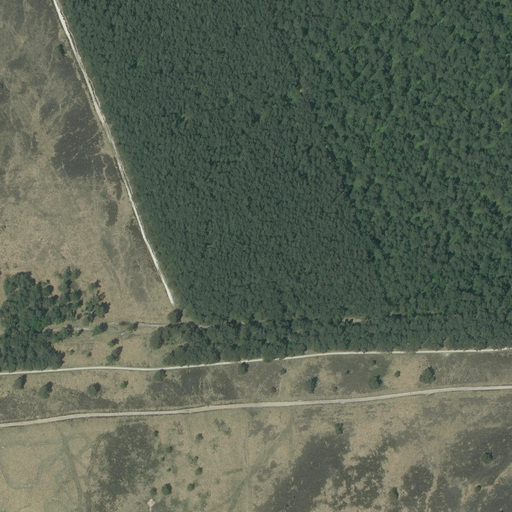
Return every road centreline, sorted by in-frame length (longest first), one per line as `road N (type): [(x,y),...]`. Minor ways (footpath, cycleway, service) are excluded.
road 1 (track): [(511,387),(0,425)]
road 2 (track): [(0,337),(124,323),(204,328),(511,313)]
road 3 (track): [(53,0),(181,327)]
road 4 (track): [(262,0),(389,318)]
